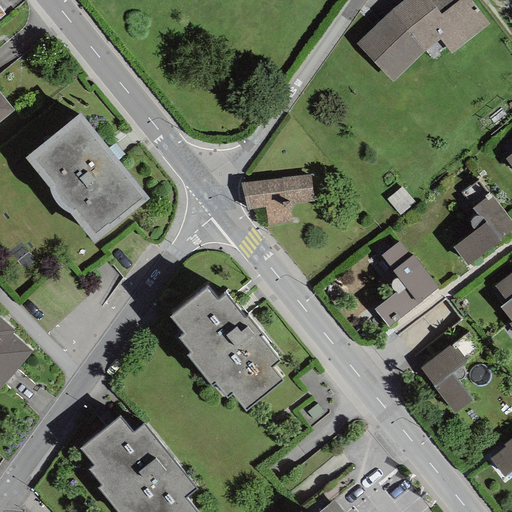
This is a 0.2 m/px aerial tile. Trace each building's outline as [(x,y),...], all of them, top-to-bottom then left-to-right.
[(403,0),(392,9),(356,44),(392,82),(423,52),(439,39),(450,54),(489,24),(470,0),(403,0)] [(0,121),(14,110),(0,93),(0,121)] [(108,148),(79,114),(24,159),(49,189),(50,194),(52,199),(55,204),(59,208),(63,211),(68,213),(94,244),(149,198),(118,160),(108,148)] [(114,143),(108,148),(118,160),(124,154),(114,143)] [(310,174),(240,182),(246,211),(264,207),(267,226),(291,223),(291,204),(314,202),(310,174)] [(500,241),(499,239),(511,229),(511,222),(479,179),(460,193),(478,216),(475,217),(471,219),(470,222),(470,227),(473,231),(452,247),(466,266),(500,241)] [(402,187),(386,199),(400,216),(415,203),(402,187)] [(421,303),(420,301),(436,289),(400,241),(381,255),(398,278),(395,279),(392,281),(391,284),(391,289),(394,293),(373,309),(387,328),(421,303)] [(511,272),(494,287),(506,302),(500,308),(511,322),(511,323),(511,272)] [(206,289),(170,318),(183,334),(178,338),(189,353),(186,355),(211,386),(214,383),(226,398),(232,394),(245,411),(283,381),(272,368),(279,362),(259,337),(262,335),(247,316),(244,319),(225,295),(216,301),(206,289)] [(14,331),(0,319),(0,388),(32,351),(12,333),(14,331)] [(466,361),(465,360),(481,348),(469,332),(452,344),(420,369),(433,386),(454,414),(472,401),(458,381),(461,379),(463,375),(463,370),(460,366),(466,361)] [(120,415),(79,448),(93,466),(88,470),(101,486),(97,489),(116,511),(197,511),(186,498),(197,489),(143,423),(133,432),(120,415)] [(511,438),(503,445),(505,447),(489,460),(504,478),(511,471),(511,438)] [(342,511),(334,501),(320,511),(342,511)]
